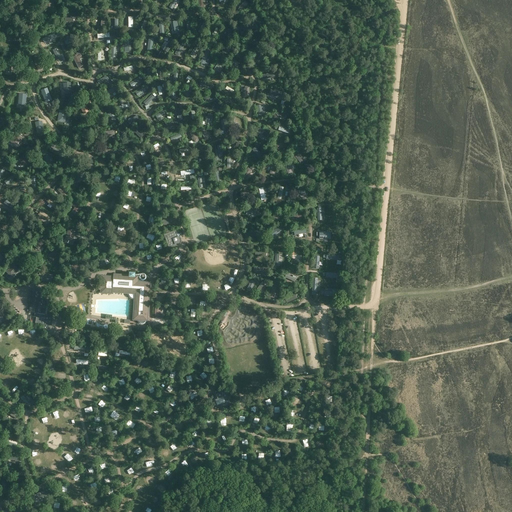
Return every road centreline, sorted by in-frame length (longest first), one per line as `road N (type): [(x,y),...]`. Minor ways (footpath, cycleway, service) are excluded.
road 1 (track): [(403,12),(371,366)]
road 2 (track): [(371,366),(362,511)]
road 3 (track): [(511,338),(371,366)]
